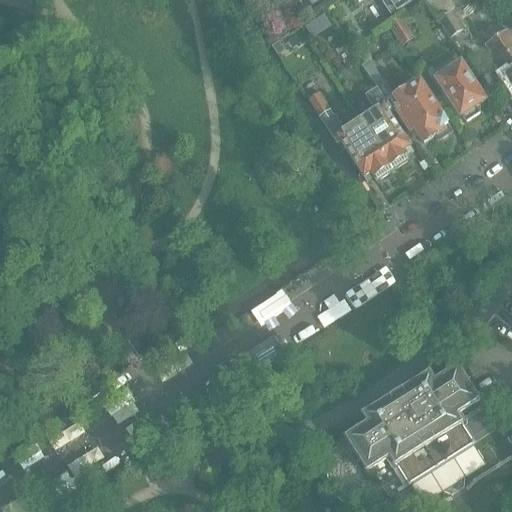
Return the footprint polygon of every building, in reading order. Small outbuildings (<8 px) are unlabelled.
[(305,0),(312,8),(324,0),(305,0)] [(378,0),(389,16),(414,0),(378,0)] [(449,0),(433,0),(426,5),(437,22),(438,22),(449,14),(456,9),(449,0)] [(451,41),(463,33),(449,14),(438,22),(451,41)] [(413,40),(409,33),(400,20),(387,28),(400,48),(413,40)] [(358,33),(347,40),(353,48),(364,41),(358,33)] [(511,46),(503,34),(502,33),(480,49),(511,91),(511,46)] [(275,45),(272,47),(277,55),(284,51),(278,43),(275,45)] [(475,109),(485,103),(456,59),(432,74),(461,119),(462,118),(466,124),(479,115),(475,109)] [(369,63),(362,67),(377,90),(383,85),(369,63)] [(449,127),(448,126),(420,84),(396,100),(385,84),(383,85),(377,90),(384,101),(391,110),(393,108),(410,134),(415,131),(424,145),(435,137),(439,142),(452,134),(448,127),(449,127)] [(391,110),(384,101),(377,90),(364,98),(374,113),(360,122),(393,172),(409,162),(403,154),(410,149),(387,113),(391,110)] [(376,183),(393,172),(360,122),(343,133),(333,117),(332,118),(316,94),(305,101),(336,147),(340,144),(364,180),(371,175),(376,183)] [(424,160),(418,164),(423,171),(429,168),(424,160)] [(479,404),(479,403),(457,369),(435,383),(429,375),(362,417),(368,425),(345,439),(367,474),(385,463),(391,472),(396,469),(408,489),(474,447),(475,449),(499,435),(487,416),(486,416),(479,404)]
